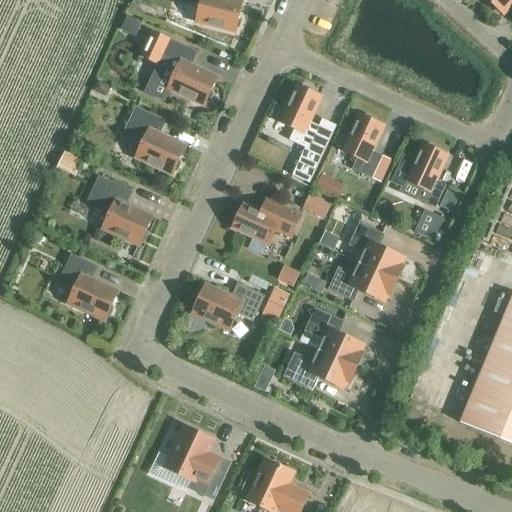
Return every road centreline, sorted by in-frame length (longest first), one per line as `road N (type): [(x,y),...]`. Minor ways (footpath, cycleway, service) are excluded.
road 1 (residential): [(353,454),(156,360),(147,344),(148,326),(280,48)]
road 2 (residential): [(353,454),(489,166),(492,143)]
road 3 (residential): [(280,48),(492,143)]
road 4 (residential): [(494,511),(353,454)]
